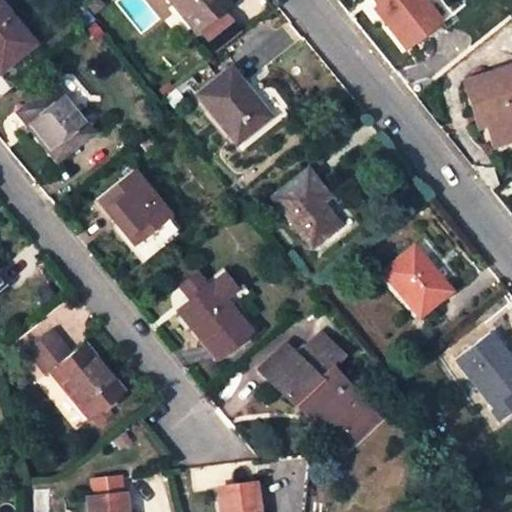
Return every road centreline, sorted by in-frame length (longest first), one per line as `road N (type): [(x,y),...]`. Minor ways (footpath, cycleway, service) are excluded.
road 1 (residential): [(302,0),(511,257)]
road 2 (residential): [(202,427),(0,175)]
